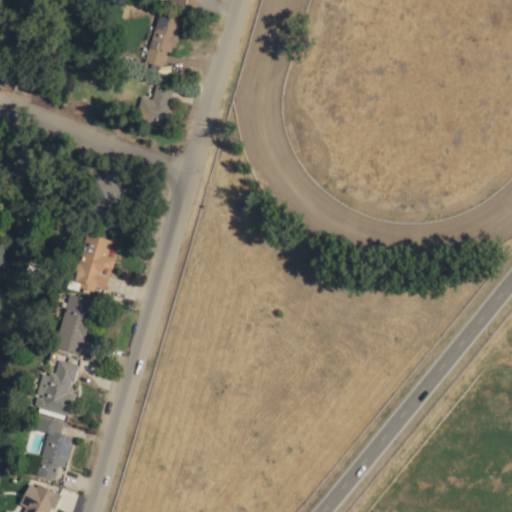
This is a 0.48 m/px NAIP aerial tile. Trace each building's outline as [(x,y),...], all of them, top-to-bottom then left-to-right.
[(161,68),(164,53),(172,54),(178,20),(154,15),(145,65),(161,68)] [(149,101),(143,99),(137,114),(162,124),(171,101),(168,100),(172,89),(156,83),(149,101)] [(126,189),(99,178),(85,209),(102,216),(106,206),(116,211),(126,189)] [(110,241),(89,235),(77,282),(80,283),(79,288),(92,292),(93,288),(104,291),(112,259),(106,257),(110,241)] [(80,355),(94,301),(68,294),(53,348),(80,355)] [(70,437),(58,434),(60,424),(41,419),(38,431),(46,433),(36,475),(52,479),(56,466),(63,468),(70,437)] [(52,511),(59,495),(27,482),(19,503),(25,505),(21,511),(52,511)]
